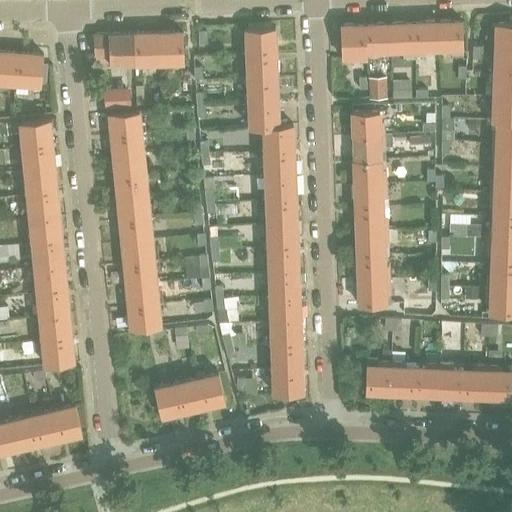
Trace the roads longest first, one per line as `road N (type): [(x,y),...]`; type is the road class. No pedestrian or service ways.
road 1 (residential): [(113,471),(68,9)]
road 2 (residential): [(332,433),(317,0)]
road 3 (residential): [(68,9),(317,0)]
road 4 (residential): [(332,433),(267,437),(113,471)]
road 5 (residential): [(511,439),(332,433)]
